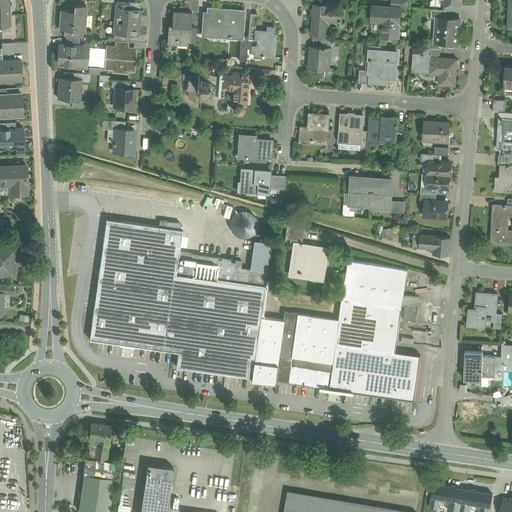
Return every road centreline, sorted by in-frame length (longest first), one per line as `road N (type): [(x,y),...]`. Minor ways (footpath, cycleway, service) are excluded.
road 1 (secondary): [(162,410),(442,453)]
road 2 (tertiary): [(39,0),(50,264)]
road 3 (residential): [(457,263),(442,453)]
road 4 (residential): [(471,109),(292,96)]
road 5 (residential): [(471,109),(457,263)]
road 6 (residential): [(159,0),(151,129)]
road 7 (residential): [(292,96),(286,163),(343,167)]
